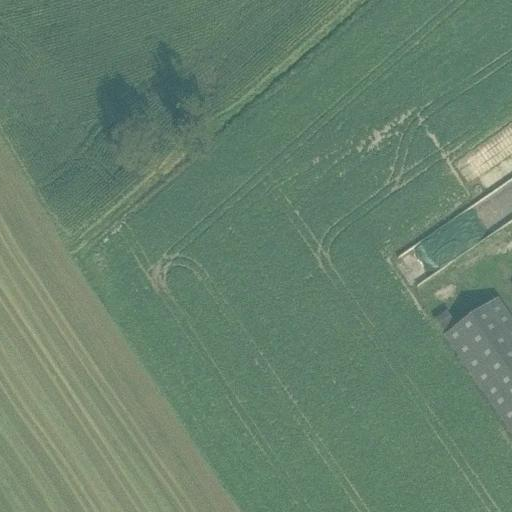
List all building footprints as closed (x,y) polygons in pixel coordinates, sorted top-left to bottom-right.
[(450,164),(458,177),(481,163),(473,149),(450,164)] [(394,179),(404,191),(422,176),(413,164),(394,179)] [(296,178),(282,186),(293,205),(307,197),(296,178)] [(398,281),(466,253),(459,237),(436,246),(432,235),(387,253),(398,281)] [(366,316),(378,308),(366,293),(355,301),(366,316)] [(444,338),(511,436),(511,321),(497,301),(457,329),(447,336),(444,338)] [(446,314),(434,322),(444,338),(447,336),(457,329),(446,314)]
